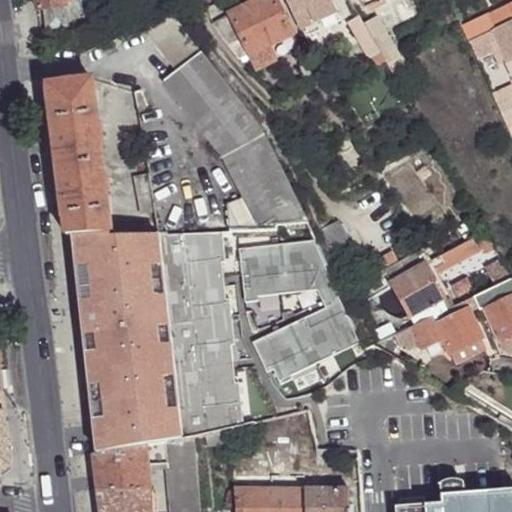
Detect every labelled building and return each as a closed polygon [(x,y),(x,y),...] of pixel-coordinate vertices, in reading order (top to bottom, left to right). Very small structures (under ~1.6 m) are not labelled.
[(35,0),(37,9),(45,9),(66,5),(66,4),(65,0),(35,0)] [(242,39),(251,53),(251,55),(269,46),(292,34),(275,0),(259,0),(229,14),(230,15),(242,39)] [(338,17),(329,0),(287,0),(303,32),(338,17)] [(511,2),(495,11),(502,26),(511,21),(511,2)] [(66,5),(45,9),(47,30),(69,28),(66,5)] [(459,21),(468,42),(475,39),(492,30),(502,26),(495,11),(468,24),(466,18),(459,21)] [(212,26),(228,45),(242,39),(230,15),(212,24),(212,26)] [(380,53),(375,45),(364,25),(363,23),(357,15),(345,23),(368,60),(380,53)] [(201,53),(173,17),(146,28),(176,72),(201,53)] [(375,45),(389,37),(377,17),(364,25),(375,45)] [(511,59),(511,21),(502,26),(492,30),(496,39),(507,62),(511,59)] [(475,39),(481,50),(487,47),(488,43),(496,39),(492,30),(475,39)] [(296,43),(292,34),(269,46),(274,54),(296,43)] [(400,56),(389,37),(375,45),(380,53),(386,64),(400,56)] [(228,45),(239,58),(251,53),(242,39),(228,45)] [(468,42),(473,54),(481,50),(475,39),(468,42)] [(269,46),(251,55),(255,63),(274,54),(269,46)] [(275,224),(306,223),(263,134),(201,53),(176,72),(163,82),(222,157),(243,197),(226,206),(229,230),(274,228),(275,224)] [(46,84),(57,165),(100,160),(99,145),(101,144),(99,128),(97,128),(90,79),(46,84)] [(57,165),(65,234),(73,234),(109,231),(105,193),(107,193),(104,175),(102,175),(100,160),(57,165)] [(141,213),(154,211),(147,174),(133,177),(141,213)] [(223,230),(159,232),(182,440),(194,437),(243,426),(239,381),(234,381),(230,345),(235,345),(230,298),(224,299),(220,265),(227,265),(223,230)] [(109,231),(73,234),(99,454),(147,446),(166,443),(182,440),(159,232),(109,236),(109,231)] [(477,295),(511,279),(484,231),(431,262),(456,306),(473,298),(477,295)] [(314,238),(239,247),(245,301),(258,302),(258,295),(317,289),(324,308),(251,340),(267,371),(274,369),(279,384),(294,380),(291,374),(362,341),(314,238)] [(391,282),(404,275),(399,265),(386,272),(379,261),(356,274),(369,297),(393,284),(391,282)] [(449,309),(456,306),(431,262),(424,266),(449,309)] [(447,310),(449,309),(424,266),(424,264),(404,275),(391,282),(393,284),(410,316),(415,325),(433,317),(447,310)] [(484,309),(477,295),(473,298),(480,310),(484,309)] [(511,295),(484,309),(500,342),(511,336),(511,295)] [(466,307),(449,316),(435,322),(434,323),(443,339),(450,354),(481,339),(466,307)] [(449,316),(447,310),(433,317),(435,322),(449,316)] [(435,322),(433,317),(415,325),(410,327),(416,337),(422,349),(443,339),(434,323),(435,322)] [(389,338),(401,331),(398,324),(381,331),(389,338)] [(416,337),(410,327),(401,331),(389,338),(388,338),(398,346),(416,337)] [(511,336),(500,342),(505,352),(511,349),(511,336)] [(486,348),(481,339),(450,354),(455,363),(486,348)] [(461,382),(465,389),(468,388),(470,387),(465,379),(461,382)] [(10,468),(4,412),(0,413),(0,478),(1,478),(10,468)] [(196,460),(194,437),(182,440),(166,443),(168,459),(168,463),(196,460)] [(168,459),(166,443),(147,446),(149,462),(168,459)] [(92,455),(96,490),(151,488),(149,462),(147,446),(99,454),(92,455)] [(335,451),(317,450),(317,464),(335,464),(335,451)] [(199,508),(196,460),(168,463),(173,509),(181,509),(199,510),(199,508)] [(511,511),(511,488),(464,491),(463,481),(458,475),(447,477),(440,482),(442,506),(394,509),(394,511),(511,511)] [(315,490),(349,489),(349,480),(315,479),(315,490)] [(96,490),(99,511),(153,511),(151,488),(96,490)] [(305,490),(304,511),(349,511),(349,489),(315,490),(305,490)] [(237,511),(304,511),(305,490),(236,490),(237,511)]
